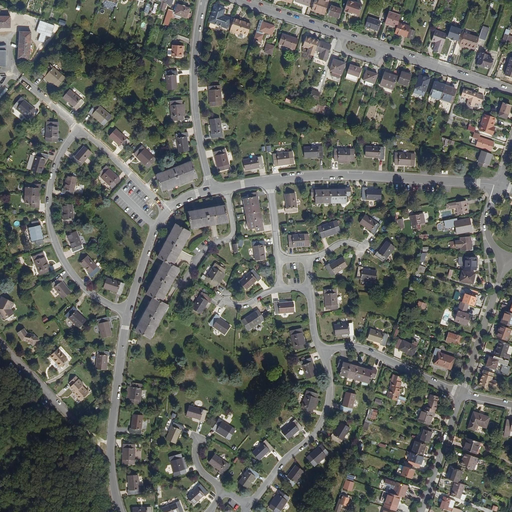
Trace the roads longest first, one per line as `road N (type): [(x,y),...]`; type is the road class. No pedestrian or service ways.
road 1 (residential): [(241,0),(511,91)]
road 2 (residential): [(270,181),(357,176),(498,186)]
road 3 (residential): [(77,129),(47,192),(50,228),(72,276),(127,311)]
road 4 (residential): [(120,511),(110,443),(127,311)]
road 5 (residential): [(210,190),(196,110),(204,0)]
road 6 (residential): [(248,506),(322,419),(329,403),(324,353)]
road 7 (residential): [(461,393),(369,351),(324,353)]
road 8 (residential): [(508,259),(461,393)]
road 9 (residential): [(461,393),(421,511)]
